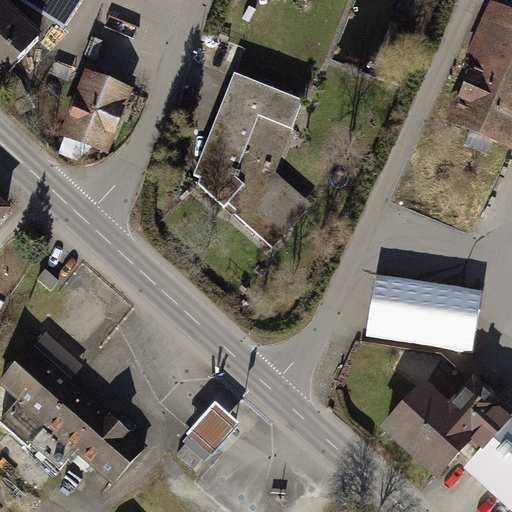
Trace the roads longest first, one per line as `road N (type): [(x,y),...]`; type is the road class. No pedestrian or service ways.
road 1 (residential): [(277,383),(319,334),(473,0)]
road 2 (residential): [(196,0),(104,230)]
road 3 (primary): [(277,383),(104,230)]
road 4 (primary): [(418,511),(277,383)]
road 5 (primary): [(104,230),(0,139)]
